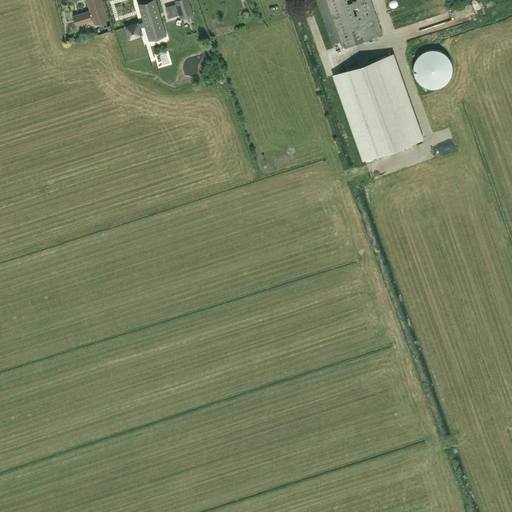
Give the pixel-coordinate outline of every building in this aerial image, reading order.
[(89,11),(80,14),(83,23),(92,20),(93,19),(95,24),(108,19),(101,0),(86,0),(90,11),(89,11)] [(138,23),(126,27),(130,38),(141,35),(139,28),(146,26),(148,33),(164,28),(155,0),(139,5),(144,22),(138,24),(138,23)] [(188,0),(177,0),(176,0),(181,18),(193,14),(188,0)] [(316,0),(335,52),(383,35),(370,0),(316,0)] [(447,31),(475,21),(470,7),(442,17),(447,31)] [(392,54),(335,74),(365,159),(422,139),(392,54)] [(385,156),(378,159),(382,167),(388,163),(385,156)] [(377,168),(379,175),(390,174),(389,167),(377,168)]
